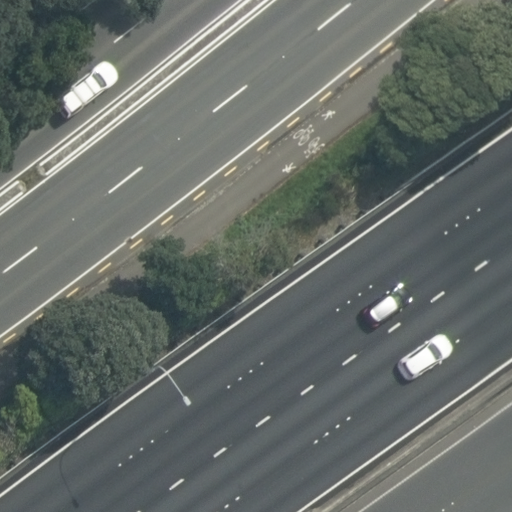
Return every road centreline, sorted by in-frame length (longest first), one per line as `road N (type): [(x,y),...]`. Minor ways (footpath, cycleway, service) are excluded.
road 1 (primary): [(354,0),(0,271)]
road 2 (motorway): [(217,511),(511,298)]
road 3 (primary): [(0,120),(159,0)]
